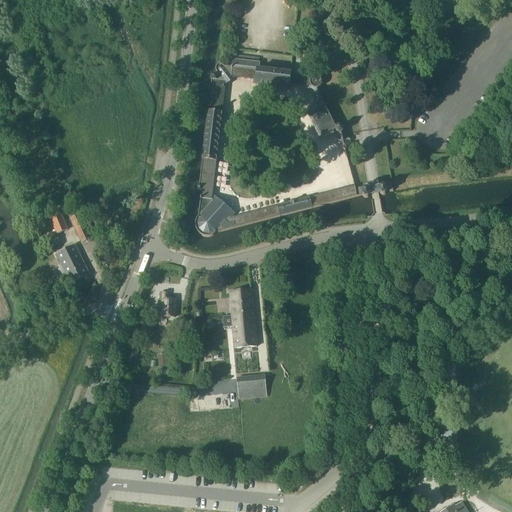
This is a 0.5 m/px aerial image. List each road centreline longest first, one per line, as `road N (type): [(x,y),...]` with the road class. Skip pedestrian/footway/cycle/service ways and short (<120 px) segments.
road 1 (unclassified): [(150,248),(224,263),(326,235),(511,214)]
road 2 (tertiary): [(150,248),(176,142),(190,0)]
road 3 (tertiary): [(43,511),(122,315)]
road 4 (unclassified): [(0,346),(93,307),(122,315)]
